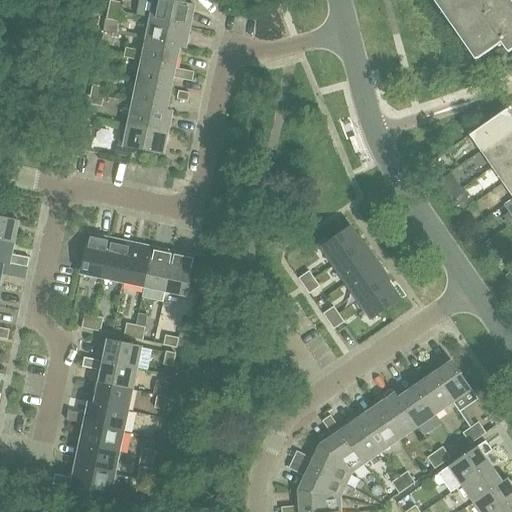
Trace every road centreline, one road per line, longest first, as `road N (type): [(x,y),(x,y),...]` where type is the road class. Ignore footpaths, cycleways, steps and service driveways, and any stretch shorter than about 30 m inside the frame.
road 1 (residential): [(64,191),(196,218),(234,54),(285,51),(350,33)]
road 2 (residential): [(257,511),(285,424),(470,283)]
road 3 (residential): [(350,33),(387,158),(470,283)]
road 4 (residential): [(47,434),(64,351),(39,317),(39,304),(64,191)]
